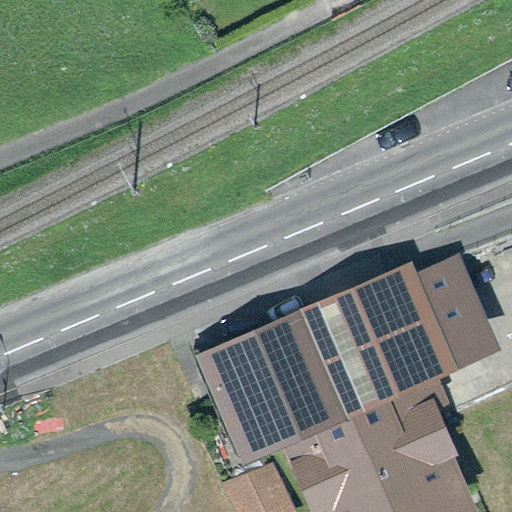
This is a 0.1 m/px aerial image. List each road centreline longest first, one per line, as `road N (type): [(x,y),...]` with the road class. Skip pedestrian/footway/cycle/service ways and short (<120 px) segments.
road 1 (primary): [(0,355),(511,143)]
road 2 (residential): [(0,158),(149,98),(336,0)]
road 3 (unknown): [(411,184),(481,358)]
